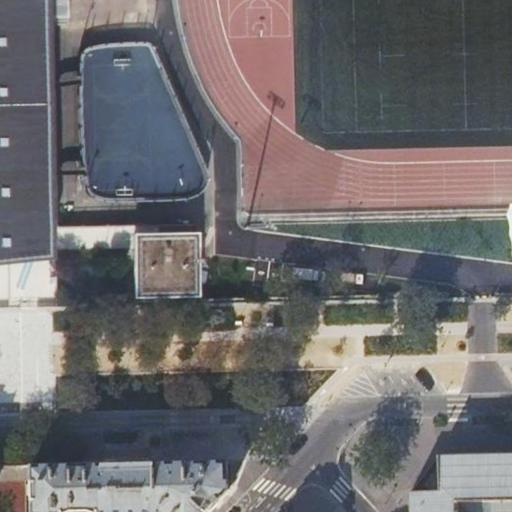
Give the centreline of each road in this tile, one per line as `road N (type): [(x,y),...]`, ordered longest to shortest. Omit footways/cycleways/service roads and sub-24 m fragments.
road 1 (residential): [(0,424),(344,416)]
road 2 (residential): [(344,416),(363,407),(511,403)]
